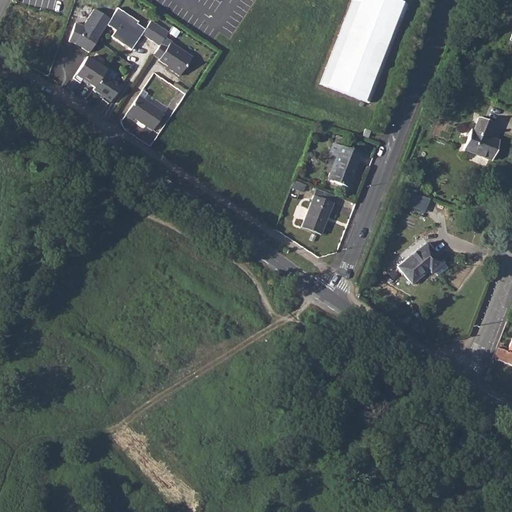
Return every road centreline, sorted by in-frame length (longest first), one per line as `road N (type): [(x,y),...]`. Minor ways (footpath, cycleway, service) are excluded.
road 1 (tertiary): [(0,86),(330,293)]
road 2 (residential): [(330,293),(448,0)]
road 3 (tertiary): [(330,293),(460,379)]
road 4 (residential): [(460,379),(511,266)]
